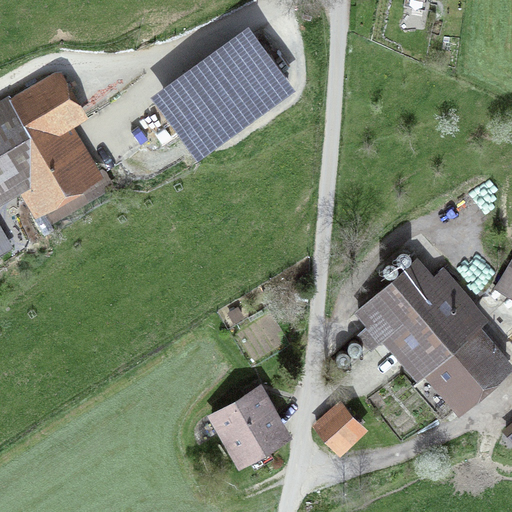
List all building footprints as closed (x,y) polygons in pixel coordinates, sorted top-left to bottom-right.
[(294,94),(247,30),(151,100),(198,164),(294,94)] [(23,172),(44,205),(89,177),(61,130),(84,117),(57,76),(0,110),(0,196),(20,184),(15,176),(23,172)] [(372,344),(392,326),(460,403),(505,363),(432,279),(449,265),(432,246),(358,311),(370,325),(362,332),(372,344)] [(511,262),(498,286),(511,293),(511,262)] [(464,271),(454,284),(470,303),(483,293),(464,271)] [(215,414),(240,454),(275,431),(249,392),(215,414)] [(320,415),(335,432),(357,413),(343,396),(320,415)] [(511,424),(503,432),(511,443),(511,424)]
